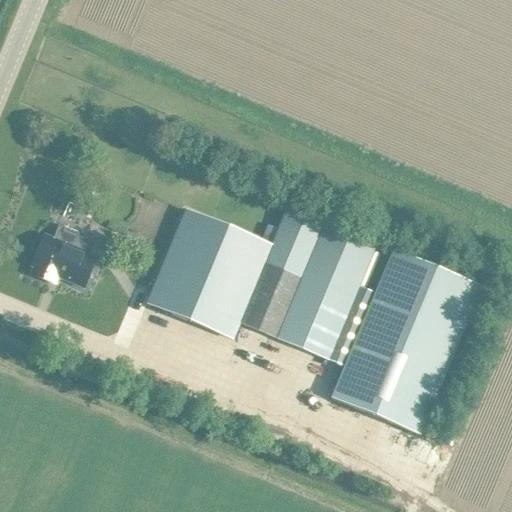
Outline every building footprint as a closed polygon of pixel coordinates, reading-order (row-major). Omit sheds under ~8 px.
[(325,225),(286,209),(270,248),(238,325),(276,341),(325,225)] [(270,248),(184,213),(146,305),(231,341),(238,325),(270,248)] [(59,225),(52,241),(42,237),(29,267),(31,268),(28,276),(48,284),(50,280),(56,282),(57,279),(83,290),(96,259),(91,257),(96,245),(78,238),(79,234),(59,225)] [(325,225),(276,341),(326,362),(375,245),(325,225)] [(391,252),(329,400),(418,437),(480,289),(391,252)]
